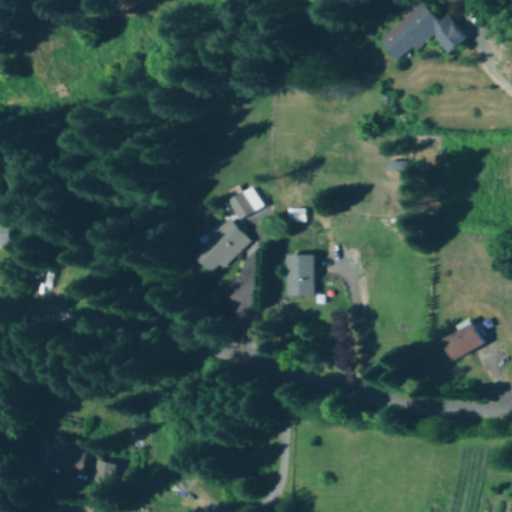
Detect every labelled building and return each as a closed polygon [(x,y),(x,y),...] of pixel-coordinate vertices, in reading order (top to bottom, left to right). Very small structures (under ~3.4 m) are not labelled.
[(455,51),(473,36),(452,11),(444,18),(428,0),(426,0),(384,35),(403,58),(437,29),(455,51)] [(394,168),(410,167),(410,157),(393,158),(394,168)] [(241,215),(268,205),(260,185),(234,195),(241,215)] [(254,238),(235,216),(196,251),(212,269),(221,262),(224,265),(254,238)] [(16,219),(0,218),(0,240),(15,241),(16,219)] [(292,292),(320,293),(321,252),(293,251),(292,292)] [(445,336),(456,358),(490,341),(479,319),(445,336)] [(113,487),(119,462),(98,456),(92,481),(113,487)]
